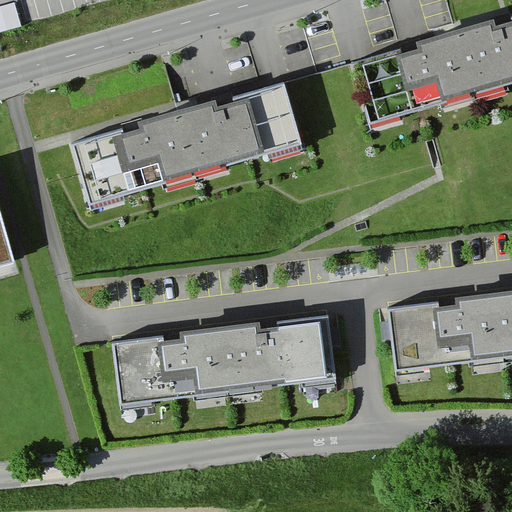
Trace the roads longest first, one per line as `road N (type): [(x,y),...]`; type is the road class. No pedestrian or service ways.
road 1 (residential): [(144,461),(511,431)]
road 2 (unclassified): [(262,0),(0,75)]
road 3 (unclassified): [(0,478),(144,461)]
